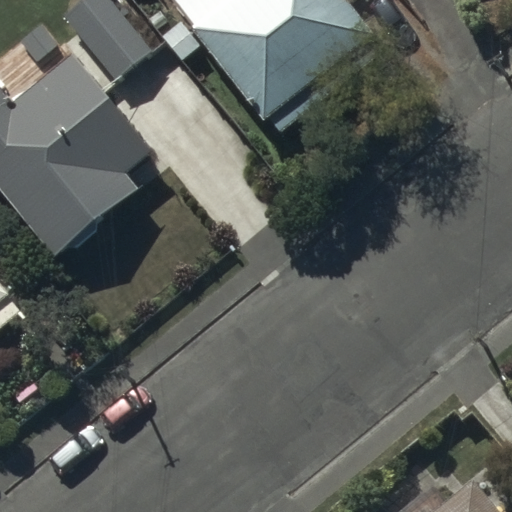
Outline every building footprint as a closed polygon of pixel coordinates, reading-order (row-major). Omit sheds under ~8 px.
[(115,0),(81,0),(66,13),(116,75),(153,45),(115,0)] [(182,0),(199,21),(195,24),(267,116),(271,114),(283,130),(374,59),(362,44),(378,31),(350,0),(182,0)] [(0,82),(0,181),(57,252),(141,185),(128,169),(155,147),(78,51),(15,102),(0,82)] [(0,329),(25,309),(0,278),(0,329)] [(510,511),(477,471),(447,495),(435,481),(397,511),(510,511)]
